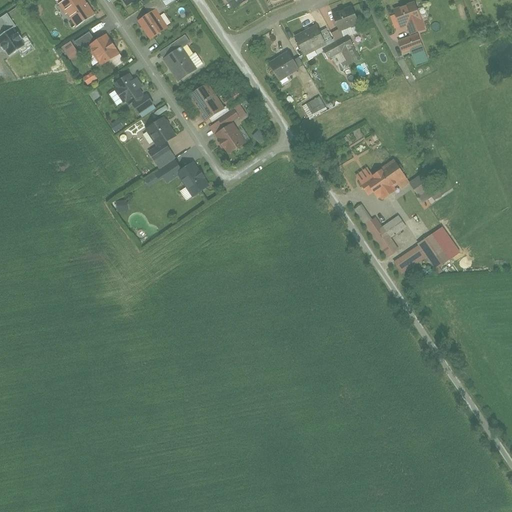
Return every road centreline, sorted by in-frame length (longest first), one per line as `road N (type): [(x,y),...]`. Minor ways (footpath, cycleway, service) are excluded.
road 1 (unclassified): [(298,142),(511,462)]
road 2 (residential): [(298,142),(231,185),(108,0)]
